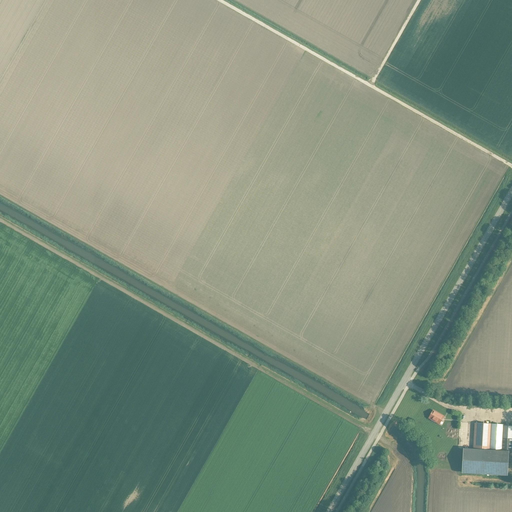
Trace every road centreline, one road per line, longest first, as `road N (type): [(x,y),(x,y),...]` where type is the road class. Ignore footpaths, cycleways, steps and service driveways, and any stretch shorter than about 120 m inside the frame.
road 1 (tertiary): [(331,511),(511,189)]
road 2 (track): [(511,166),(219,0)]
